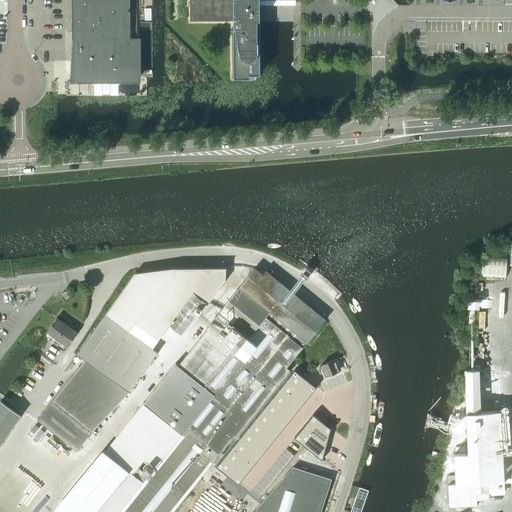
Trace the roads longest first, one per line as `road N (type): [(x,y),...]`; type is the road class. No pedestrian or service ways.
road 1 (unclassified): [(69,275),(146,257),(245,254),(319,293),(349,342),(361,388),(358,432),(335,511)]
road 2 (secondary): [(361,138),(0,171)]
road 3 (unclassified): [(511,12),(380,11)]
road 4 (unclassified): [(381,133),(380,11)]
